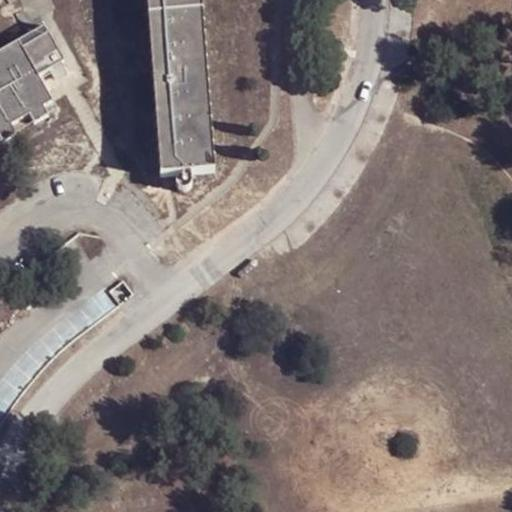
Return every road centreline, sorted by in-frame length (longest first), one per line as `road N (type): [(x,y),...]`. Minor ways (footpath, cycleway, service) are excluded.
road 1 (unclassified): [(371,0),(355,102),(319,175),(171,301)]
road 2 (unclassified): [(171,301),(67,380),(10,439),(0,467)]
road 3 (unclassified): [(171,301),(97,217),(75,208),(0,244)]
